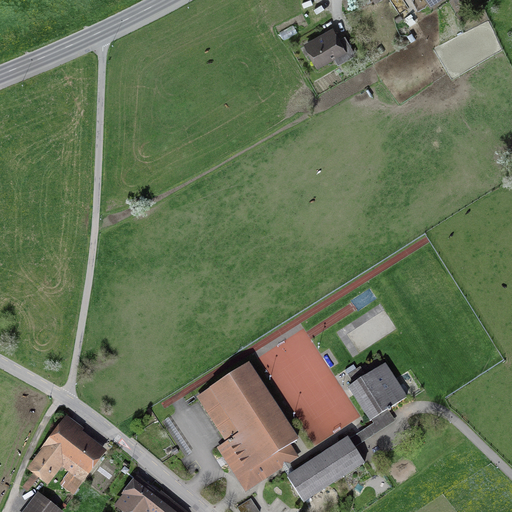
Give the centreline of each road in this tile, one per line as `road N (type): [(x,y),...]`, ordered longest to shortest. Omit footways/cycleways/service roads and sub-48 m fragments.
road 1 (unclassified): [(66,398),(91,246),(104,27)]
road 2 (residential): [(66,398),(204,511)]
road 3 (track): [(59,394),(4,511)]
